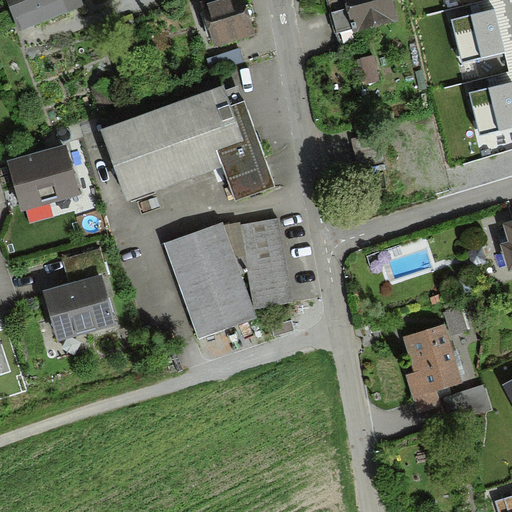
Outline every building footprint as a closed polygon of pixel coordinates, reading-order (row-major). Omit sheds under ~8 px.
[(6,0),(19,32),(84,7),(81,0),(6,0)] [(206,0),(200,2),(214,45),(255,33),(249,12),(245,0),(206,0)] [(399,22),(392,0),(326,0),(338,37),(353,32),(354,36),(399,22)] [(478,13),(452,20),(463,63),(507,52),(496,9),(478,13)] [(241,49),(208,59),(212,71),(244,61),(241,49)] [(375,58),(358,63),(364,85),(381,81),(375,58)] [(511,81),(494,86),(470,92),(481,136),(511,128),(511,81)] [(225,83),(99,129),(125,201),(220,166),(233,202),(275,186),(238,85),(227,89),(225,83)] [(8,164),(22,213),(79,197),(65,148),(42,154),(8,164)] [(258,317),(255,307),(295,301),(281,217),(224,225),(223,222),(165,244),(199,339),(258,317)] [(503,245),(511,274),(511,222),(505,225),(511,243),(503,245)] [(70,288),(43,296),(58,345),(117,327),(109,300),(116,298),(102,250),(62,261),(70,288)] [(445,316),(452,337),(468,332),(461,311),(445,316)] [(464,387),(445,327),(404,340),(414,373),(405,376),(419,418),(443,410),(438,395),(464,387)] [(0,374),(10,371),(0,344),(0,374)] [(484,388),(444,401),(451,423),(491,410),(484,388)] [(498,511),(511,511),(511,498),(495,504),(498,511)]
